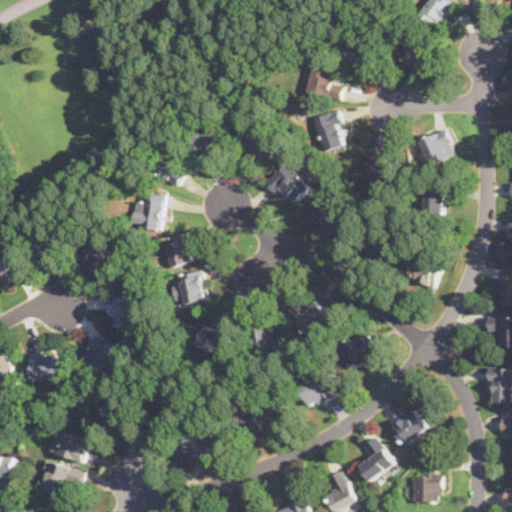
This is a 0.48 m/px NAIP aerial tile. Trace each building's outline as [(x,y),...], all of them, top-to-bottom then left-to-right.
[(454,5),(446,0),(431,0),(422,13),(440,26),(454,5)] [(433,49),(420,35),(401,54),(415,67),(433,49)] [(347,46),(354,69),(380,61),(373,38),(347,46)] [(309,90),(332,95),(338,66),(315,61),(309,90)] [(327,150),(350,144),(341,111),(318,117),(327,150)] [(248,148),(273,161),(283,141),(258,128),(248,148)] [(433,165),(459,153),(448,130),(422,142),(433,165)] [(221,134),(199,135),(200,153),(222,152),(221,134)] [(194,165),(174,149),(157,170),(177,186),(194,165)] [(370,182),(399,183),(399,158),(370,157),(370,182)] [(293,202),(312,185),(289,161),(271,178),(293,202)] [(448,185),(421,185),(421,212),(448,212),(448,185)] [(170,195),(149,193),(145,221),(167,223),(170,195)] [(345,240),(355,221),(329,207),(319,226),(345,240)] [(65,255),(65,235),(38,235),(38,255),(65,255)] [(376,250),(396,261),(405,245),(384,235),(376,250)] [(168,241),(173,265),(194,261),(190,237),(168,241)] [(113,273),(124,255),(98,240),(88,258),(113,273)] [(0,277),(24,263),(14,246),(0,254),(0,277)] [(443,262),(419,256),(413,279),(438,285),(443,262)] [(502,302),(511,303),(511,266),(509,266),(502,302)] [(178,281),(192,305),(213,293),(199,269),(178,281)] [(118,326),(137,326),(137,294),(107,295),(107,315),(118,314),(118,326)] [(336,314),(320,299),(300,320),(315,335),(336,314)] [(493,332),(505,332),(505,346),(511,346),(511,316),(493,316),(493,332)] [(260,339),(262,358),(290,355),(287,334),(271,338),(269,321),(258,322),(260,339)] [(202,343),(230,357),(239,337),(211,324),(202,343)] [(120,352),(102,333),(83,351),(102,370),(120,352)] [(349,365),(375,364),(374,338),(348,340),(349,365)] [(68,377),(68,352),(34,352),(34,377),(68,377)] [(7,353),(0,357),(0,396),(24,383),(7,353)] [(511,402),(511,368),(496,368),(496,402),(511,402)] [(338,395),(326,373),(302,387),(315,408),(338,395)] [(186,404),(168,395),(155,423),(173,432),(186,404)] [(135,403),(109,403),(108,425),(134,425),(135,403)] [(280,428),(274,406),(244,415),(250,437),(280,428)] [(410,446),(432,425),(416,408),(394,428),(410,446)] [(184,448),(207,460),(218,438),(196,426),(184,448)] [(91,437),(64,428),(57,449),(84,458),(91,437)] [(363,465),(376,483),(401,464),(381,437),(368,447),(375,456),(363,465)] [(0,476),(19,476),(19,453),(0,453),(0,476)] [(84,483),(88,470),(56,459),(46,489),(69,496),(74,480),(84,483)] [(324,480),(340,511),(362,501),(346,469),(324,480)] [(416,475),(416,501),(446,501),(446,475),(416,475)] [(281,504),(283,511),(315,511),(305,483),(292,487),(296,499),(281,504)]
